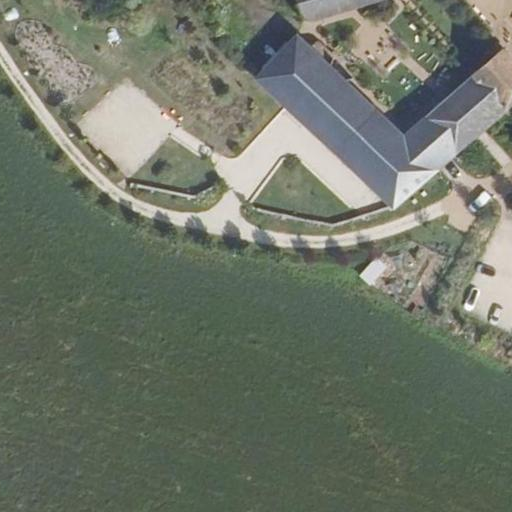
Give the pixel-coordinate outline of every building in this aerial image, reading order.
[(372,0),(292,0),(300,21),(372,0)] [(295,35),(253,80),(301,126),(391,210),(436,168),(403,138),(325,65),(332,56),(316,42),(309,47),(295,35)] [(511,52),(507,47),(425,118),(426,119),(454,153),(511,104),(511,52)] [(426,119),(403,138),(436,168),(454,153),(426,119)] [(391,210),(301,126),(282,147),(360,220),(391,210)] [(377,258),(361,280),(373,289),(390,267),(377,258)]
